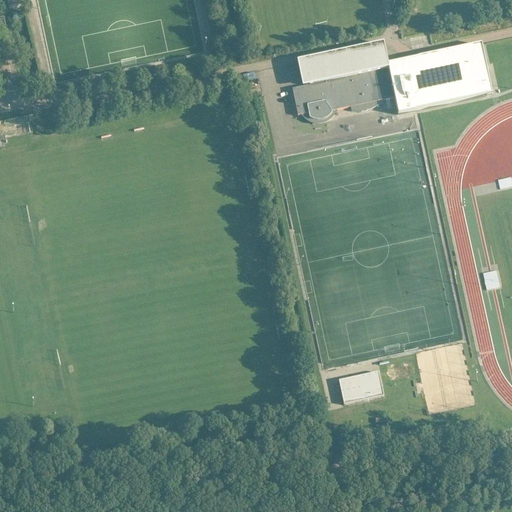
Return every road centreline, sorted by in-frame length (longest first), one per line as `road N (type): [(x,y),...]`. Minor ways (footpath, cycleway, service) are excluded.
road 1 (track): [(0,503),(346,475)]
road 2 (track): [(357,474),(511,461)]
